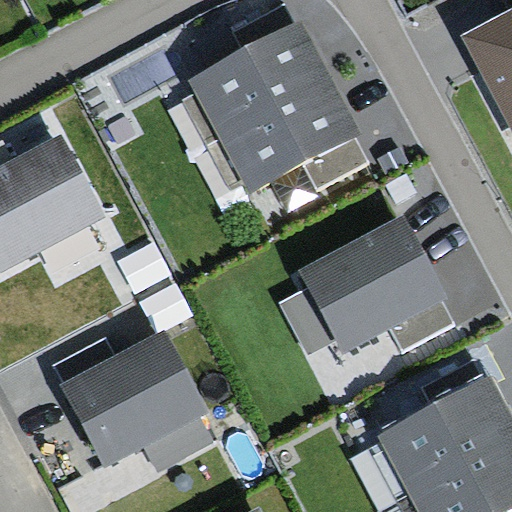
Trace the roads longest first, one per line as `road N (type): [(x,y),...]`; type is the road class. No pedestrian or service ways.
road 1 (residential): [(367,0),(511,270)]
road 2 (residential): [(173,0),(0,99)]
